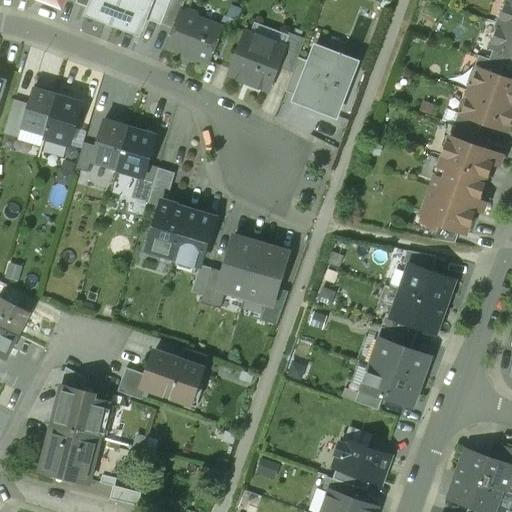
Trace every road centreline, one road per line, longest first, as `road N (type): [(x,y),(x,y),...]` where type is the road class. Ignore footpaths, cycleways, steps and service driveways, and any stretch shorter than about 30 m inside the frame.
road 1 (residential): [(0,21),(198,94),(268,168)]
road 2 (residential): [(511,253),(453,399)]
